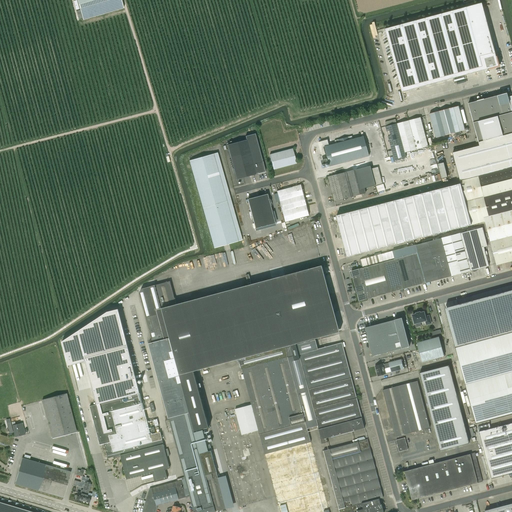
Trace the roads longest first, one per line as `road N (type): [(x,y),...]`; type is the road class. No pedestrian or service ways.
road 1 (unclassified): [(310,172),(307,144),(317,132),(511,84)]
road 2 (unknown): [(125,497),(174,469),(128,306)]
road 3 (unclassified): [(401,511),(350,317)]
road 4 (unclassified): [(350,317),(511,273)]
road 5 (unknown): [(125,497),(112,498),(72,354)]
road 6 (unknown): [(332,249),(180,286)]
road 7 (unclassified): [(350,317),(310,172)]
